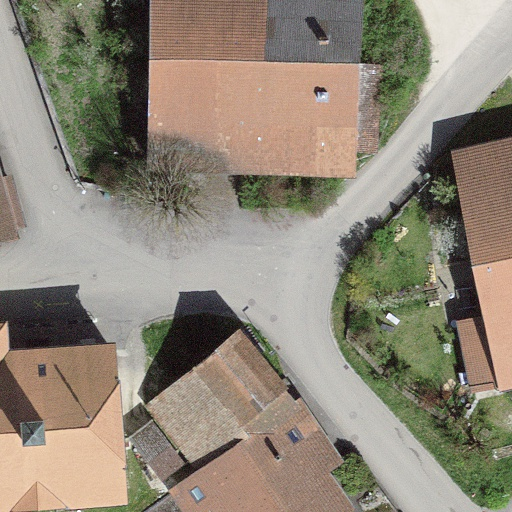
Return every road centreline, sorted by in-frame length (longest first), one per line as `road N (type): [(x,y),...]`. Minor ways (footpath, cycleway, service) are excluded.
road 1 (tertiary): [(511,72),(317,252),(292,290)]
road 2 (residential): [(99,266),(0,8)]
road 3 (residential): [(292,290),(369,434),(436,511)]
road 4 (tertiary): [(292,290),(251,277),(99,266)]
